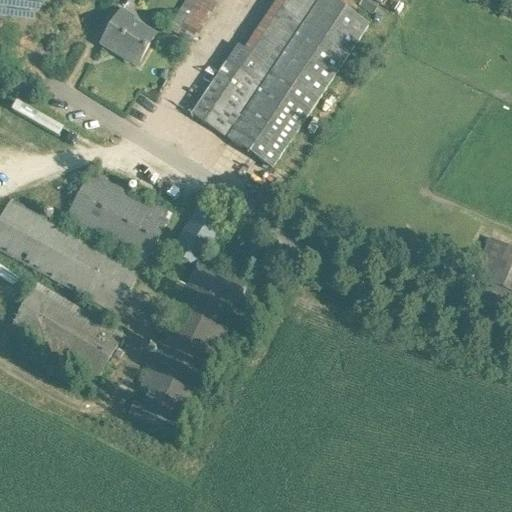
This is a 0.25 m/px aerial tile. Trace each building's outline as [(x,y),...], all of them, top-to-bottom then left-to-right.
[(186,0),(170,30),(194,43),(218,0),(186,0)] [(322,0),(275,71),(239,47),(193,116),(273,170),(370,26),(331,0),(322,0)] [(103,46),(137,66),(155,37),(131,23),(133,19),(122,13),(103,46)] [(285,161),(294,166),(316,128),(307,123),(285,161)] [(162,234),(172,216),(92,173),(64,225),(145,267),(162,234)] [(143,272),(51,222),(12,200),(0,222),(0,253),(25,267),(118,317),(143,272)] [(226,224),(201,208),(172,254),(197,269),(200,265),(226,224)] [(511,249),(509,249),(490,240),(473,276),(511,293),(511,249)] [(157,333),(165,337),(139,392),(135,401),(128,415),(177,438),(228,330),(218,325),(229,303),(238,307),(248,286),(200,265),(197,269),(169,328),(161,324),(157,333)] [(95,387),(125,337),(37,284),(7,334),(95,387)]
